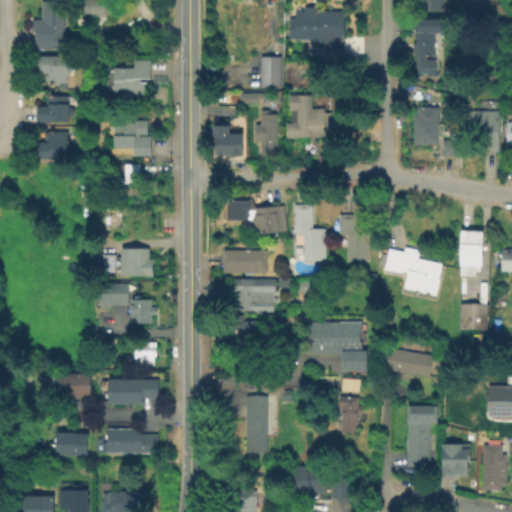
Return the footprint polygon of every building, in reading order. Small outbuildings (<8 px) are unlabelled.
[(64,0),(64,48),(35,48),(35,28),(42,28),(42,0),(64,0)] [(79,0),(113,0),(113,17),(79,15),(79,0)] [(444,0),(444,10),(421,11),(421,0),(444,0)] [(218,52),(235,52),(235,44),(245,44),(245,26),(271,26),(271,7),(235,7),(235,17),(218,17),(218,52)] [(346,11),(345,40),(296,38),(297,10),(346,11)] [(445,19),(445,33),(434,33),(435,56),(414,55),(414,48),(412,48),(412,42),(414,42),(415,19),(445,19)] [(280,56),(279,88),(260,88),(261,56),(280,56)] [(68,57),(68,62),(70,62),(74,65),(74,69),(71,72),(68,72),(68,76),(67,76),(67,84),(45,85),(45,77),(49,77),(49,73),(37,73),(36,58),(68,57)] [(151,61),(151,79),(142,79),(142,83),(148,83),(148,96),(116,96),(116,69),(136,69),(136,61),(151,61)] [(353,93),(353,113),(330,113),(329,93),(353,93)] [(257,101),(257,104),(239,105),(239,94),(268,94),(268,101),(257,101)] [(325,109),(326,138),(286,138),(286,124),(298,124),(298,111),(290,111),(291,96),(312,95),(313,109),(325,109)] [(76,97),(76,106),(69,105),(70,108),(71,108),(74,111),(74,115),(71,118),(70,118),(69,122),(36,122),(36,107),(48,107),(48,97),(76,97)] [(440,108),(439,145),(415,144),(415,116),(418,116),(418,107),(440,108)] [(271,111),(271,114),(278,114),(277,157),(261,157),(261,141),(256,141),(256,125),(261,124),(261,111),(271,111)] [(500,111),(499,152),(484,151),(485,131),(468,131),(468,111),(500,111)] [(149,120),(149,135),(141,135),(141,136),(152,136),(152,156),(136,156),(136,148),(116,148),(116,120),(149,120)] [(242,136),(242,158),(217,158),(217,139),(214,139),(214,120),(229,120),(229,128),(230,128),(230,136),(242,136)] [(67,132),(67,139),(69,139),(69,143),(71,144),(74,146),(74,151),(71,153),(69,153),(68,159),(37,159),(37,143),(44,142),(44,135),(48,132),(67,132)] [(459,140),(458,156),(443,156),(444,139),(459,140)] [(142,167),(142,197),(122,197),(121,182),(126,182),(125,178),(121,177),(121,167),(142,167)] [(314,204),(314,228),(326,228),(327,260),(305,261),(304,234),(296,234),(295,204),(314,204)] [(279,206),(279,207),(285,207),(287,230),(253,234),(250,209),(279,206)] [(371,228),(371,260),(348,260),(347,234),(340,234),(340,213),(358,213),(358,228),(371,228)] [(484,229),(483,264),(481,264),(481,269),(476,269),(476,274),(461,273),(461,263),(460,263),(462,228),(484,229)] [(420,250),(418,257),(443,262),(435,294),(404,287),(407,274),(384,268),(389,247),(404,251),(405,246),(420,250)] [(150,249),(150,260),(152,260),(153,276),(121,276),(121,249),(132,248),(150,249)] [(267,249),(266,272),(223,272),(223,249),(267,249)] [(511,270),(502,270),(503,249),(511,249),(511,270)] [(116,272),(104,272),(104,253),(116,254),(116,272)] [(103,300),(103,282),(129,283),(129,300),(103,300)] [(276,284),(276,298),(274,298),(274,316),(238,316),(238,299),(235,299),(235,284),(276,284)] [(151,314),(151,324),(131,324),(131,301),(135,300),(135,297),(142,297),(142,300),(151,300),(151,309),(154,309),(154,314),(151,314)] [(489,305),(488,330),(461,329),(462,304),(489,305)] [(244,320),(244,324),(264,323),(264,328),(267,328),(267,329),(271,329),(271,340),(259,340),(259,343),(238,344),(238,338),(236,338),(236,332),(224,333),(224,320),(244,320)] [(367,370),(341,371),(340,354),(309,354),(309,322),(361,322),(362,333),(365,333),(366,342),(362,342),(362,351),(366,351),(367,370)] [(155,343),(155,347),(157,347),(157,353),(155,353),(155,366),(127,366),(127,355),(133,356),(133,345),(147,345),(147,343),(155,343)] [(434,357),(430,379),(385,371),(388,349),(434,357)] [(93,398),(92,401),(69,402),(69,399),(58,399),(57,376),(92,375),(92,388),(93,398)] [(160,379),(160,398),(144,397),(144,404),(110,403),(109,378),(160,379)] [(359,380),(358,393),(341,392),(342,379),(359,380)] [(511,386),(511,416),(490,416),(490,386),(511,386)] [(292,401),(283,402),(283,391),(292,392),(292,401)] [(268,395),(268,451),(247,451),(247,395),(268,395)] [(362,407),(361,415),(358,415),(357,426),(355,427),(355,433),(341,432),(342,419),(341,419),(342,412),(339,412),(340,397),(358,398),(358,407),(362,407)] [(406,417),(406,402),(439,402),(438,417),(406,417)] [(408,462),(408,420),(429,420),(429,462),(408,462)] [(160,435),(160,455),(109,454),(108,429),(143,429),(144,435),(160,435)] [(89,433),(88,454),(56,454),(55,441),(57,431),(89,433)] [(444,474),(444,439),(469,439),(469,474),(444,474)] [(507,441),(507,452),(485,452),(485,441),(507,441)] [(507,454),(507,464),(510,464),(509,477),(507,477),(507,484),(503,484),(503,489),(484,489),(485,454),(507,454)] [(323,491),(320,461),(285,464),(286,494),(323,491)] [(328,496),(334,496),(333,501),(343,500),(343,496),(349,496),(348,475),(328,475),(328,496)] [(76,483),(76,484),(88,484),(89,511),(71,511),(71,510),(60,510),(60,490),(64,490),(63,484),(76,483)] [(122,490),(147,490),(147,511),(104,511),(104,500),(106,500),(106,492),(112,492),(111,490),(122,491),(122,490)] [(258,491),(258,505),(259,505),(259,511),(237,511),(237,508),(234,508),(233,491),(258,491)] [(56,496),(56,511),(24,511),(24,495),(56,496)]
